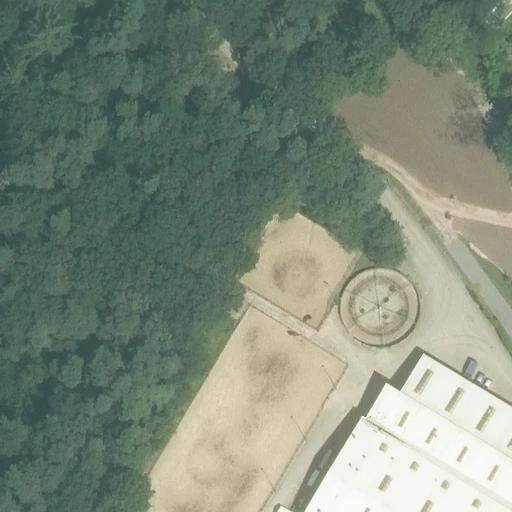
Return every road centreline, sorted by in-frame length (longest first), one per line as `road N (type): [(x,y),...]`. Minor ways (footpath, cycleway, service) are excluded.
road 1 (unclassified): [(511,381),(458,338),(423,251),(371,178),(324,132),(187,30),(165,0)]
road 2 (track): [(324,132),(381,152),(431,193),(511,301)]
